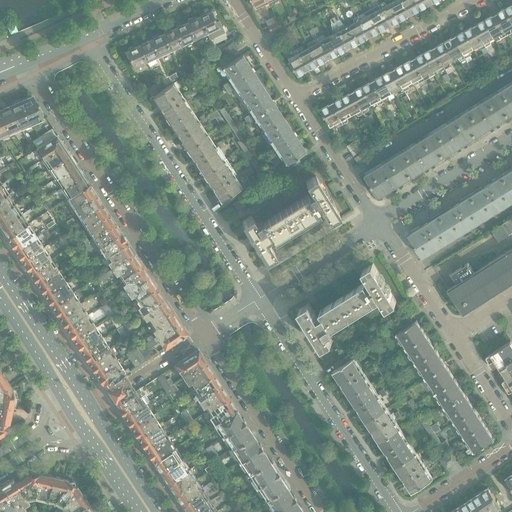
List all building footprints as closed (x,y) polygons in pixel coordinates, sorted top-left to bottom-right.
[(270,4),(267,0),(252,0),(257,10),(270,4)] [(410,15),(402,0),(394,0),(395,1),(391,3),(401,20),(410,15)] [(421,9),(416,0),(402,0),(410,15),(421,9)] [(431,4),(428,0),(416,0),(421,9),(431,4)] [(401,20),(391,3),(387,5),(384,2),(379,5),(390,26),(401,20)] [(390,26),(379,5),(374,7),(374,12),(370,14),(380,31),(390,26)] [(511,28),(511,22),(505,9),(495,15),(506,36),(511,33),(510,29),(511,28)] [(219,28),(215,18),(215,16),(214,13),(212,13),(211,11),(210,11),(208,10),(204,12),(204,14),(199,16),(207,34),(219,28)] [(380,31),(370,14),(366,16),(364,13),(358,16),(370,37),(380,31)] [(506,36),(495,15),(485,20),(494,38),(498,36),(501,39),(506,36)] [(207,34),(199,16),(193,19),(192,18),(188,20),(188,22),(187,22),(196,40),(207,34)] [(282,27),(279,21),(278,22),(276,16),(273,18),(276,23),(268,27),(271,32),(282,27)] [(370,37),(358,16),(353,19),(353,23),(350,25),(360,42),(370,37)] [(494,38),(485,20),(475,26),(486,47),(491,44),(490,40),(494,38)] [(196,40),(187,22),(181,25),(180,24),(176,26),(176,27),(175,28),(183,45),(196,40)] [(360,42),(350,25),(346,27),(343,24),(338,26),(350,48),(360,42)] [(18,31),(15,25),(8,29),(10,35),(18,31)] [(350,48),(338,26),(334,29),(334,33),(330,36),(336,46),(339,53),(350,48)] [(486,47),(475,26),(464,31),(474,49),(478,47),(481,50),(486,47)] [(183,45),(175,28),(169,31),(168,30),(164,32),(164,33),(163,34),(172,51),(183,45)] [(279,40),(290,34),(287,29),(276,35),(279,40)] [(474,49),(464,31),(454,37),(465,58),(469,56),(469,52),(474,49)] [(172,51),(163,34),(157,36),(156,35),(152,37),(152,39),(150,40),(159,57),(172,51)] [(339,53),(336,46),(330,36),(326,38),(323,35),(318,38),(329,59),(339,53)] [(465,58),(454,37),(444,42),(453,60),(457,58),(460,61),(465,58)] [(329,59),(318,38),(313,40),(313,45),(309,47),(319,64),(329,59)] [(159,57),(150,40),(145,42),(144,41),(140,43),(140,45),(138,45),(147,63),(159,57)] [(227,55),(237,48),(233,42),(223,49),(227,55)] [(453,60),(444,42),(434,48),(445,69),(450,67),(449,63),(453,60)] [(147,63),(138,45),(133,48),(132,47),(128,49),(128,50),(126,51),(127,52),(126,55),(128,58),(130,58),(135,68),(147,63)] [(319,64),(309,47),(305,49),(303,46),(297,49),(309,70),(319,64)] [(445,69),(434,48),(424,53),(433,72),(437,69),(440,72),(445,69)] [(309,70),(297,49),(292,52),(293,56),(289,58),(291,62),(289,63),(292,68),(292,69),(294,68),(299,76),(299,75),(309,70)] [(496,55),(493,49),(488,52),(491,58),(496,55)] [(491,58),(488,52),(483,54),(486,60),(491,58)] [(433,72),(424,53),(413,59),(424,81),(430,78),(429,74),(433,72)] [(263,86),(252,68),(242,54),(234,60),(224,66),(230,76),(228,77),(237,91),(239,89),(245,99),(263,86)] [(222,68),(224,66),(234,60),(230,55),(219,63),(222,68)] [(424,81),(413,59),(403,64),(412,83),(417,80),(420,83),(424,81)] [(476,66),(473,60),(468,63),(471,69),(476,66)] [(412,83),(403,64),(393,70),(405,91),(409,89),(408,85),(412,83)] [(405,91),(393,70),(383,75),(393,93),(396,92),(399,94),(405,91)] [(456,77),(453,71),(447,74),(450,80),(456,77)] [(450,80),(447,74),(441,77),(444,83),(450,80)] [(209,82),(204,75),(196,80),(201,87),(209,82)] [(393,93),(383,75),(373,81),(384,102),(389,100),(388,96),(393,93)] [(152,94),(162,88),(158,81),(148,88),(152,94)] [(384,102),(373,81),(362,86),(372,105),(376,103),(379,105),(384,102)] [(511,114),(511,81),(494,92),(509,116),(511,114)] [(189,110),(176,89),(179,87),(175,82),(174,83),(174,82),(153,96),(166,116),(165,117),(169,123),(189,110)] [(435,88),(432,82),(426,85),(429,91),(435,88)] [(284,119),(275,105),(263,86),(245,99),(251,108),(249,109),(253,116),(258,123),(260,122),(266,130),(284,119)] [(372,105),(362,86),(351,92),(363,114),(369,111),(368,107),(372,105)] [(363,114),(351,92),(342,98),(352,116),(356,114),(359,116),(363,114)] [(477,136),(509,116),(494,92),(462,113),(477,136)] [(42,111),(39,107),(38,107),(35,100),(32,96),(30,95),(25,98),(24,99),(21,101),(32,123),(43,119),(42,117),(44,117),(42,111)] [(410,102),(407,96),(401,99),(404,105),(410,102)] [(347,118),(352,116),(342,98),(332,103),(343,124),(343,125),(345,129),(349,135),(354,132),(348,122),(347,118)] [(32,123),(21,101),(19,100),(14,102),(13,104),(10,106),(20,129),(32,123)] [(343,124),(332,103),(322,108),(321,108),(323,111),(321,112),(321,113),(324,118),(324,119),(326,118),(331,126),(335,124),(338,127),(343,125),(343,124)] [(395,110),(391,104),(386,107),(389,113),(395,110)] [(20,129),(10,106),(8,105),(2,107),(2,109),(0,110),(0,114),(9,134),(20,129)] [(186,149),(206,135),(195,118),(189,110),(169,123),(173,129),(174,128),(180,137),(183,142),(182,142),(186,149)] [(444,156),(477,136),(462,113),(430,133),(444,156)] [(0,137),(9,134),(0,114),(0,137)] [(374,121),(371,115),(366,118),(369,123),(374,121)] [(369,123),(366,118),(360,121),(364,126),(369,123)] [(305,151),(296,137),(284,119),(266,130),(272,140),(270,141),(274,148),(279,155),(281,154),(287,163),(297,156),(305,151)] [(38,146),(55,135),(51,129),(42,136),(37,129),(35,130),(36,131),(34,132),(38,138),(35,140),(38,146)] [(412,177),(444,156),(430,133),(397,153),(412,177)] [(203,174),(223,161),(206,135),(186,149),(190,155),(191,154),(200,168),(199,168),(203,174)] [(42,159),(63,146),(63,144),(60,139),(58,139),(56,136),(36,150),(42,159)] [(350,151),(361,145),(357,140),(347,146),(350,151)] [(353,156),(364,150),(361,145),(350,151),(353,156)] [(49,169),(69,156),(69,155),(70,153),(67,149),(65,149),(63,146),(42,159),(49,169)] [(358,164),(372,155),(369,149),(355,158),(358,164)] [(412,177),(397,153),(364,174),(379,197),(380,197),(379,197),(412,177)] [(55,179),(75,165),(76,163),(73,158),(71,159),(69,156),(49,169),(55,179)] [(288,169),(300,161),(297,156),(287,163),(285,164),(288,169)] [(226,198),(240,188),(227,168),(231,166),(226,159),(223,161),(203,174),(207,180),(208,180),(221,200),(225,197),(226,198)] [(62,189),(82,175),(82,173),(79,168),(77,168),(75,165),(55,179),(62,189)] [(511,168),(502,174),(511,190),(511,168)] [(511,202),(511,190),(502,174),(492,181),(493,182),(482,189),(481,187),(471,194),(486,219),(511,202)] [(68,198),(89,185),(89,184),(88,184),(89,183),(86,178),(84,178),(82,175),(62,189),(58,191),(52,194),(54,197),(59,193),(60,194),(63,191),(68,198)] [(274,240),(319,212),(317,209),(321,207),(329,220),(339,214),(315,176),(305,182),(309,187),(307,189),(309,191),(310,190),(312,192),(263,223),(258,215),(253,219),(251,216),(241,222),(250,235),(249,236),(256,247),(257,246),(265,260),(275,254),(267,240),(272,237),(274,240)] [(0,199),(8,194),(4,187),(7,185),(6,184),(11,181),(10,179),(2,184),(0,185),(0,199)] [(101,204),(100,201),(100,200),(98,197),(97,197),(96,196),(93,192),(94,190),(92,187),(90,187),(89,185),(68,198),(80,218),(101,204)] [(229,202),(247,190),(243,186),(240,188),(226,198),(229,202)] [(0,214),(15,204),(10,197),(13,195),(13,194),(18,191),(17,189),(8,194),(0,199),(0,214)] [(486,219),(471,194),(460,200),(461,202),(451,209),(450,207),(444,211),(440,213),(455,238),(486,219)] [(21,214),(17,207),(20,205),(19,204),(25,201),(23,199),(18,202),(15,204),(0,214),(0,227),(1,227),(1,228),(21,214)] [(113,221),(113,219),(111,216),(109,216),(107,212),(106,211),(106,210),(104,207),(103,206),(101,204),(80,218),(93,237),(114,223),(113,221)] [(28,225),(24,218),(27,216),(26,214),(31,211),(30,208),(21,214),(1,228),(3,231),(2,233),(5,237),(6,237),(7,238),(7,239),(8,238),(27,225),(28,225)] [(424,258),(455,238),(440,213),(429,220),(430,222),(420,228),(419,226),(410,232),(411,233),(409,235),(423,257),(424,258)] [(499,242),(511,233),(511,217),(492,231),(499,242)] [(128,242),(123,234),(121,232),(120,233),(119,230),(119,229),(117,226),(116,226),(114,223),(93,237),(105,256),(106,256),(128,242)] [(29,241),(35,237),(35,238),(37,236),(33,230),(31,231),(27,225),(8,238),(9,239),(8,240),(9,241),(9,242),(10,245),(12,246),(14,250),(16,249),(16,250),(24,244),(25,246),(29,244),(29,241)] [(36,253),(42,249),(44,248),(40,241),(38,242),(35,238),(35,237),(29,241),(29,244),(25,246),(24,244),(16,250),(17,251),(15,251),(16,252),(16,254),(18,256),(19,257),(22,261),(23,260),(23,261),(31,255),(33,257),(36,254),(36,253)] [(112,269),(135,254),(128,242),(106,256),(108,259),(109,261),(107,262),(112,269)] [(463,314),(511,282),(511,247),(478,269),(477,267),(473,269),(468,263),(451,274),(457,283),(447,289),(463,314)] [(44,263),(50,260),(52,259),(47,253),(46,254),(42,249),(36,253),(36,254),(33,257),(31,255),(23,261),(24,262),(23,263),(23,265),(25,268),(27,268),(29,272),(30,271),(31,272),(39,267),(40,268),(43,266),(44,263)] [(121,278),(142,264),(135,254),(112,269),(102,275),(104,279),(111,275),(110,274),(114,272),(116,275),(118,274),(121,278)] [(52,275),(57,271),(59,270),(55,264),(53,265),(50,260),(44,263),(43,266),(40,268),(39,267),(31,272),(31,273),(30,274),(31,275),(31,276),(32,279),(34,280),(37,283),(38,283),(41,281),(46,278),(47,280),(51,277),(52,275)] [(333,329),(381,300),(388,310),(398,303),(373,263),(363,270),(371,283),(367,285),(366,283),(321,311),(322,314),(317,317),(309,303),(299,309),(307,323),(306,324),(313,335),(314,334),(323,348),(333,341),(331,338),(336,335),(333,329)] [(126,291),(150,276),(142,264),(121,278),(124,283),(122,284),(126,291)] [(59,286),(65,282),(66,281),(62,275),(61,276),(57,271),(52,275),(51,277),(47,280),(46,278),(41,281),(38,283),(39,284),(38,285),(38,286),(38,287),(40,290),(42,291),(44,295),(45,294),(46,295),(54,290),(55,291),(59,289),(59,286)] [(136,301),(157,287),(150,276),(126,291),(131,297),(132,296),(136,301)] [(66,297),(72,294),(74,293),(69,286),(68,287),(65,282),(59,286),(59,289),(55,291),(54,290),(46,295),(46,296),(45,296),(45,297),(45,299),(47,301),(49,302),(51,306),(52,305),(53,306),(61,301),(62,302),(65,300),(66,297)] [(141,314),(165,298),(157,287),(136,301),(139,306),(137,307),(141,314)] [(74,308),(79,305),(81,304),(77,297),(75,299),(72,294),(66,297),(65,300),(62,302),(61,301),(53,306),(53,307),(52,307),(53,308),(53,310),(54,312),(56,313),(59,317),(60,316),(60,317),(63,315),(68,312),(69,314),(73,311),(74,308)] [(107,303),(104,298),(99,302),(102,306),(107,303)] [(150,324),(172,310),(165,298),(141,314),(146,320),(147,319),(150,324)] [(81,320),(86,316),(87,316),(88,315),(84,309),(83,310),(79,305),(74,308),(73,311),(69,314),(68,312),(63,315),(60,317),(61,318),(60,319),(60,321),(62,324),(63,324),(66,328),(67,328),(68,328),(71,327),(76,323),(77,325),(81,322),(81,320)] [(156,337),(180,322),(172,310),(150,324),(154,329),(152,330),(156,337)] [(89,331),(94,327),(96,326),(92,320),(90,321),(87,316),(86,316),(81,320),(81,322),(77,325),(76,323),(71,327),(68,328),(68,329),(67,330),(67,331),(67,332),(69,335),(71,336),(73,340),(75,339),(75,340),(78,338),(83,334),(84,336),(88,333),(89,331)] [(401,330),(412,323),(409,317),(407,319),(398,324),(401,330)] [(431,343),(425,333),(421,327),(417,322),(418,322),(416,320),(412,323),(401,330),(396,333),(397,335),(399,334),(406,346),(405,347),(407,350),(408,349),(416,361),(415,362),(416,363),(436,350),(435,348),(431,343)] [(165,348),(187,333),(180,322),(156,337),(154,338),(148,342),(151,345),(159,340),(165,348)] [(126,331),(122,326),(121,325),(117,328),(121,334),(126,331)] [(96,342),(101,338),(101,339),(103,338),(99,331),(97,332),(94,327),(89,331),(88,333),(84,336),(83,334),(78,338),(75,340),(76,340),(74,341),(75,342),(75,344),(77,346),(78,347),(81,351),(82,350),(82,351),(85,349),(90,346),(92,347),(96,345),(96,342)] [(103,353),(108,350),(109,350),(110,349),(106,343),(105,344),(101,339),(101,338),(96,342),(96,345),(92,347),(90,346),(85,349),(82,351),(83,352),(82,352),(82,353),(82,355),(84,357),(85,358),(88,362),(89,361),(90,362),(93,360),(98,357),(99,359),(103,356),(103,353)] [(511,383),(511,343),(510,341),(490,354),(510,384),(511,383)] [(143,345),(138,349),(146,360),(151,357),(143,345)] [(137,347),(132,350),(136,357),(141,364),(146,360),(138,349),(137,347)] [(111,365),(116,361),(117,361),(118,360),(114,354),(112,355),(109,350),(108,350),(103,353),(103,356),(99,359),(98,357),(93,360),(90,362),(90,363),(89,364),(90,364),(90,366),(91,369),(93,369),(95,373),(96,373),(97,373),(100,372),(105,368),(106,370),(110,367),(111,365)] [(132,350),(127,354),(131,360),(134,359),(136,357),(132,350)] [(183,377),(206,362),(198,350),(176,365),(183,377)] [(451,372),(444,363),(440,357),(437,351),(436,350),(416,363),(417,365),(418,364),(426,375),(424,376),(425,378),(426,379),(427,378),(435,390),(433,391),(434,392),(455,379),(454,378),(450,372),(451,372)] [(338,368),(353,359),(357,356),(354,351),(335,364),(338,368)] [(369,384),(353,359),(338,368),(333,371),(346,391),(345,391),(349,397),(369,384)] [(106,387),(125,374),(130,371),(128,368),(126,369),(124,366),(121,368),(117,361),(116,361),(111,365),(110,367),(106,370),(105,368),(100,372),(97,373),(98,374),(96,375),(97,376),(97,378),(98,380),(100,380),(102,384),(104,383),(106,387)] [(192,387),(214,373),(206,362),(183,377),(187,384),(189,383),(192,387)] [(10,385),(5,378),(5,377),(4,375),(3,374),(1,373),(2,372),(1,372),(0,372),(0,391),(4,391),(4,388),(10,385)] [(198,400),(221,385),(214,373),(192,387),(195,392),(194,393),(198,400)] [(136,391),(125,374),(106,387),(117,403),(136,391)] [(164,390),(170,386),(166,380),(162,374),(157,377),(161,385),(164,390)] [(470,402),(464,392),(460,386),(459,386),(456,381),(455,379),(434,392),(435,394),(437,393),(444,405),(443,406),(445,409),(447,408),(454,420),(453,421),(454,422),(474,409),(473,407),(470,402)] [(173,391),(169,394),(173,400),(181,395),(177,388),(173,383),(170,386),(173,391)] [(386,409),(377,396),(369,384),(349,397),(353,403),(354,403),(358,409),(362,416),(361,416),(365,422),(386,409)] [(0,417),(9,422),(14,401),(14,398),(13,398),(14,396),(14,395),(13,393),(12,392),(13,391),(12,389),(10,385),(4,388),(4,391),(0,391),(0,417)] [(208,410),(229,397),(221,385),(198,400),(203,407),(205,406),(208,410)] [(173,391),(170,386),(164,390),(167,395),(169,394),(173,391)] [(144,404),(138,394),(141,392),(139,389),(136,391),(117,403),(119,407),(118,407),(120,411),(120,413),(122,415),(123,416),(124,416),(125,416),(126,417),(125,418),(125,419),(134,413),(133,412),(137,409),(140,409),(147,405),(146,403),(144,404)] [(213,424),(216,422),(237,408),(229,397),(208,410),(211,415),(209,416),(213,424)] [(191,405),(195,402),(193,399),(185,404),(188,407),(191,405)] [(147,421),(154,416),(153,414),(151,415),(148,410),(150,409),(147,405),(140,409),(137,409),(133,412),(134,413),(125,419),(127,422),(127,424),(129,426),(130,427),(131,427),(132,427),(133,428),(132,429),(132,430),(142,424),(140,423),(144,420),(147,421)] [(232,448),(253,435),(246,425),(247,424),(245,422),(243,418),(242,419),(237,410),(236,410),(237,409),(237,408),(216,422),(223,434),(221,435),(222,437),(225,436),(231,446),(229,448),(230,450),(232,448)] [(186,409),(181,413),(188,423),(193,420),(186,409)] [(399,429),(392,419),(386,409),(365,422),(369,428),(370,428),(375,436),(379,442),(399,429)] [(489,431),(483,422),(479,415),(479,416),(475,410),(474,409),(454,422),(455,423),(456,422),(464,434),(463,435),(464,438),(466,437),(474,449),(472,450),(473,452),(494,438),(493,437),(489,431)] [(154,432),(161,427),(160,425),(158,426),(155,421),(157,420),(154,416),(147,421),(144,420),(140,423),(142,424),(132,430),(134,433),(134,434),(136,437),(137,437),(138,438),(139,438),(140,439),(139,440),(140,441),(149,435),(148,434),(152,431),(154,432)] [(7,428),(8,426),(7,424),(8,424),(9,422),(0,417),(0,435),(4,433),(5,431),(5,430),(6,429),(7,428)] [(421,428),(417,421),(412,424),(416,431),(421,428)] [(161,442),(168,437),(167,436),(166,437),(163,432),(164,431),(161,427),(154,432),(152,431),(148,434),(149,435),(140,441),(141,444),(141,445),(143,448),(144,448),(145,449),(146,448),(147,450),(146,451),(147,452),(156,446),(155,444),(159,441),(161,442)] [(415,454),(407,441),(399,429),(379,442),(382,448),(383,448),(392,461),(391,461),(395,467),(415,454)] [(269,460),(263,451),(264,450),(260,444),(259,444),(253,435),(232,448),(240,459),(238,461),(239,462),(241,461),(249,474),(269,460)] [(153,462),(154,462),(174,449),(169,442),(171,441),(168,437),(161,442),(159,441),(155,444),(156,446),(147,452),(148,454),(148,456),(150,459),(152,459),(152,460),(153,459),(154,461),(153,461),(153,462)] [(210,446),(205,450),(212,460),(217,457),(210,446)] [(175,464),(182,458),(176,448),(175,448),(174,449),(154,462),(154,464),(156,468),(159,468),(161,472),(161,473),(168,468),(170,469),(174,466),(175,464)] [(459,461),(452,451),(447,454),(454,465),(459,461)] [(431,479),(421,464),(415,454),(395,467),(399,473),(400,473),(412,492),(431,479)] [(451,466),(445,456),(440,459),(446,469),(451,466)] [(182,474),(190,469),(182,458),(175,464),(174,466),(170,469),(168,468),(161,473),(160,475),(163,479),(166,479),(168,482),(168,483),(175,479),(177,479),(182,476),(182,474)] [(266,500),(286,486),(280,476),(281,476),(277,469),(276,470),(269,460),(249,474),(258,487),(266,500)] [(188,484),(196,479),(190,469),(182,474),(182,476),(177,479),(175,479),(168,483),(167,485),(170,490),(173,490),(175,493),(182,489),(184,489),(188,486),(188,484)] [(33,496),(36,473),(35,472),(33,471),(31,472),(30,474),(27,475),(17,481),(28,499),(33,496)] [(48,500),(53,476),(52,476),(51,475),(47,475),(46,475),(46,474),(39,473),(36,473),(33,496),(48,500)] [(81,492),(77,486),(75,484),(75,482),(74,480),(72,480),(70,481),(67,479),(61,478),(60,478),(59,477),(56,477),(54,477),(54,476),(53,476),(48,500),(62,503),(62,504),(81,492)] [(196,496),(204,490),(212,485),(210,482),(202,488),(196,479),(188,484),(188,486),(184,489),(182,489),(175,493),(175,494),(174,496),(177,500),(180,500),(182,503),(182,504),(182,505),(189,500),(191,501),(195,498),(196,496)] [(28,499),(17,481),(16,482),(16,483),(14,483),(11,485),(10,486),(9,486),(3,490),(16,511),(18,510),(18,511),(25,511),(27,511),(23,506),(30,502),(28,499)] [(301,511),(303,511),(296,502),(297,501),(293,495),(292,496),(286,486),(266,500),(273,511),(271,511),(301,511)] [(500,505),(497,500),(496,501),(488,487),(478,494),(477,493),(472,496),(473,497),(460,506),(464,511),(494,511),(497,510),(499,511),(500,510),(500,509),(501,508),(500,506),(500,505)] [(0,511),(13,511),(16,511),(3,490),(0,491),(0,511)] [(202,506),(210,501),(204,490),(196,496),(195,498),(191,501),(189,500),(182,505),(181,506),(184,511),(187,511),(193,511),(196,510),(198,511),(202,508),(202,506)] [(67,511),(75,511),(88,504),(89,504),(85,499),(84,497),(83,494),(81,493),(81,492),(62,504),(67,511)] [(215,511),(217,511),(210,501),(202,506),(202,508),(198,511),(196,510),(193,511),(215,511)]
